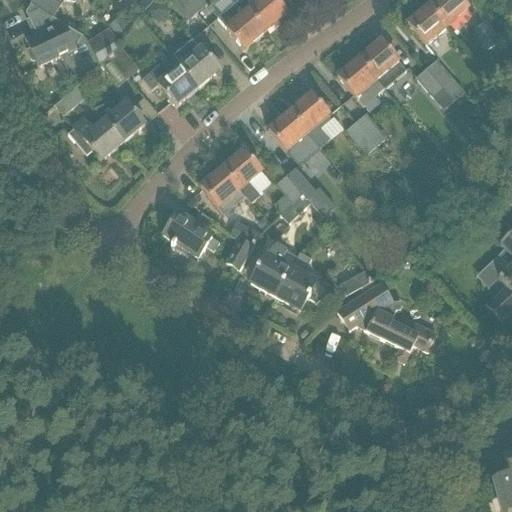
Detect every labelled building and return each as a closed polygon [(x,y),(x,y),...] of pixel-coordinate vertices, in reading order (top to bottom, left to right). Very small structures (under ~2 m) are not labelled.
[(35,0),(31,7),(30,6),(29,7),(31,8),(52,22),(64,5),(74,6),(78,0),(35,0)] [(183,0),(168,0),(167,2),(186,25),(196,16),(183,0)] [(200,0),(183,0),(198,18),(208,9),(200,0)] [(261,0),(242,0),(238,4),(265,36),(286,18),(271,0),(263,0),(263,1),(261,0)] [(435,0),(437,2),(428,9),(446,31),(468,13),(462,7),(456,0),(435,0)] [(265,36),(238,4),(217,22),(244,54),(265,36)] [(31,8),(25,16),(29,23),(37,40),(26,45),(30,53),(27,54),(28,57),(30,62),(32,64),(35,63),(38,71),(74,54),(73,52),(81,41),(52,22),(31,8)] [(425,49),(446,31),(428,9),(419,17),(417,14),(407,23),(409,26),(407,27),(425,49)] [(120,20),(108,28),(116,39),(128,30),(127,29),(120,20)] [(487,53),(498,46),(485,26),(474,33),(487,53)] [(107,49),(93,58),(99,68),(102,66),(109,60),(120,51),(113,39),(104,44),(107,49)] [(192,42),(182,50),(170,60),(197,92),(219,74),(200,52),(192,42)] [(380,44),(358,62),(383,92),(405,75),(380,44)] [(138,73),(120,51),(109,60),(128,82),(138,73)] [(91,54),(75,70),(83,85),(85,82),(99,68),(93,58),(91,54)] [(109,60),(102,66),(99,68),(118,90),(128,82),(109,60)] [(170,60),(158,70),(149,78),(157,88),(175,111),(197,92),(170,60)] [(358,62),(337,80),(362,110),(383,92),(358,62)] [(437,65),(425,75),(441,92),(453,106),(464,96),(437,65)] [(425,75),(416,83),(431,101),(441,92),(425,75)] [(76,91),(81,96),(90,87),(85,82),(83,85),(76,91)] [(76,91),(69,97),(54,109),(63,120),(85,102),(76,91)] [(297,109),(289,116),(313,145),(319,153),(329,145),(320,133),(330,124),(327,121),(328,120),(323,114),(310,98),(308,100),(306,98),(295,107),(297,109)] [(126,106),(118,113),(113,106),(96,113),(95,112),(93,113),(103,125),(104,125),(122,147),(144,128),(126,106)] [(269,133),(267,134),(280,150),(298,171),(319,153),(313,145),(289,116),(280,124),(278,121),(267,130),(269,133)] [(356,128),(375,151),(385,143),(365,120),(356,128)] [(104,125),(103,125),(92,134),(84,125),(67,138),(86,160),(92,155),(100,165),(122,147),(104,125)] [(375,151),(356,128),(346,136),(365,159),(375,151)] [(243,155),(221,173),(245,200),(251,206),(259,199),(249,187),(261,177),(243,155)] [(221,173),(200,190),(223,219),(245,200),(221,173)] [(315,196),(296,173),(286,182),(301,199),(305,205),(315,196)] [(301,199),(286,182),(276,190),(292,207),(301,199)] [(301,199),(292,207),(279,219),(288,228),(309,209),(305,205),(301,199)] [(444,209),(433,217),(441,228),(453,219),(444,209)] [(201,216),(197,222),(205,228),(209,222),(201,216)] [(177,217),(172,225),(162,240),(173,247),(170,251),(176,255),(174,257),(184,264),(188,257),(197,263),(205,251),(213,256),(219,247),(196,232),(197,230),(177,217)] [(505,291),(484,311),(499,327),(500,326),(511,314),(511,222),(511,236),(498,249),(500,251),(500,250),(511,262),(511,269),(497,283),(505,291)] [(231,239),(238,243),(253,250),(259,239),(236,228),(231,239)] [(253,250),(238,243),(224,267),(239,275),(253,250)] [(266,259),(259,271),(250,288),(274,302),(291,272),(280,267),(287,256),(276,250),(267,259),(266,259)] [(299,258),(291,272),(274,302),(299,316),(306,303),(315,308),(330,294),(302,279),(311,264),(299,257),(299,258)] [(405,259),(396,266),(398,268),(401,272),(408,272),(414,268),(405,259)] [(369,268),(363,274),(364,275),(371,284),(378,279),(369,268)] [(361,276),(337,289),(343,300),(367,287),(361,276)] [(380,288),(336,317),(349,336),(350,335),(349,333),(354,330),(399,353),(397,358),(406,363),(413,349),(426,356),(435,339),(403,323),(400,328),(390,323),(395,314),(396,315),(399,314),(401,310),(399,307),(396,305),(392,307),(380,288)] [(511,511),(511,466),(503,470),(507,484),(492,489),(499,511),(511,511)]
